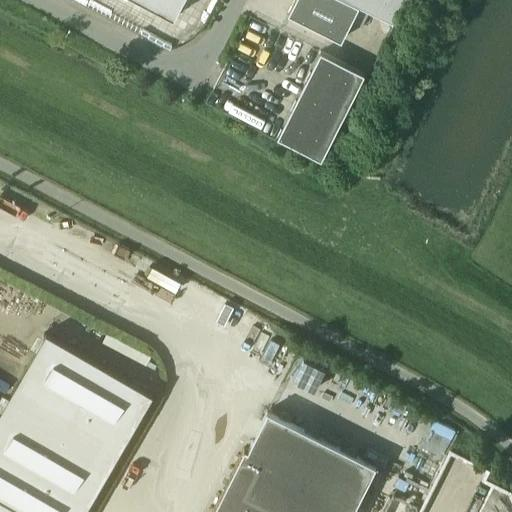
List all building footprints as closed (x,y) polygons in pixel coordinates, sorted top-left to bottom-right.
[(141,0),(173,17),(181,0),(141,0)] [(358,4),(349,0),(293,0),(288,12),(341,39),(358,4)] [(401,0),(353,0),(391,19),(401,0)] [(320,51),(277,137),(320,160),(364,73),(320,51)] [(0,411),(0,511),(82,511),(152,393),(46,332),(0,411)] [(244,447),(211,511),(351,511),(376,464),(267,409),(247,449),(244,447)]
